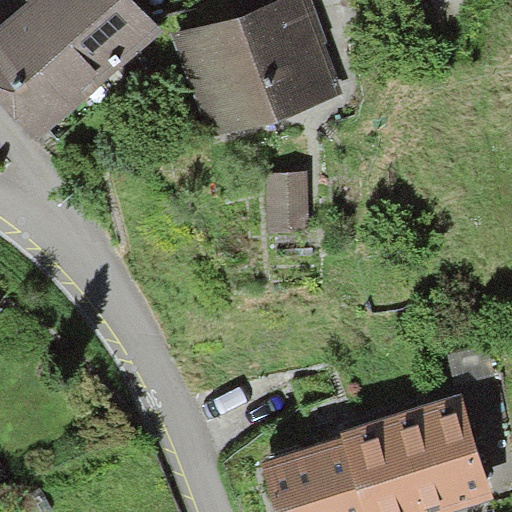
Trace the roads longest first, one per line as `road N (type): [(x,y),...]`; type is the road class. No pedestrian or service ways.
road 1 (residential): [(214,511),(127,318),(50,225)]
road 2 (residential): [(0,116),(41,164),(50,225)]
